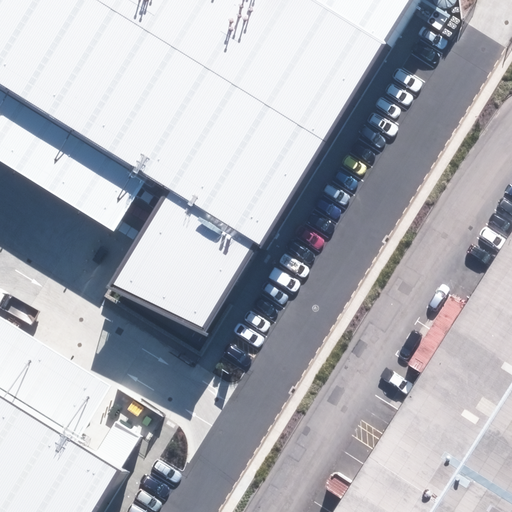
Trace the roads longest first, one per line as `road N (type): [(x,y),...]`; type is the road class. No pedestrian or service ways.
road 1 (unknown): [(364,256),(204,152),(176,150),(147,204),(159,226),(318,329)]
road 2 (unknown): [(0,275),(252,434)]
